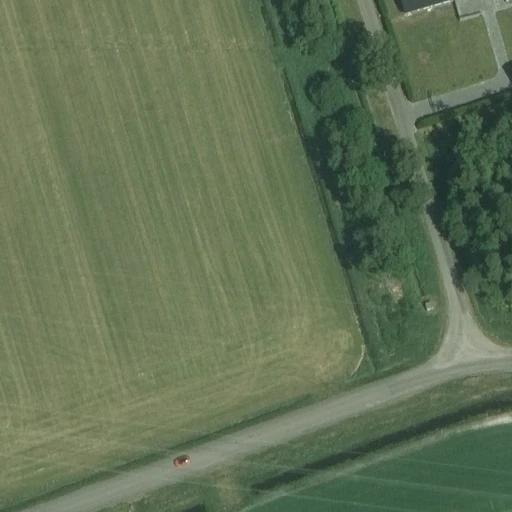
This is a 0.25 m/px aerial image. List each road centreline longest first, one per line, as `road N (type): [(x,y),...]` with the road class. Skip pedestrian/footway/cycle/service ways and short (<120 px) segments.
road 1 (residential): [(57,511),(471,365)]
road 2 (unclassified): [(471,365),(365,0)]
